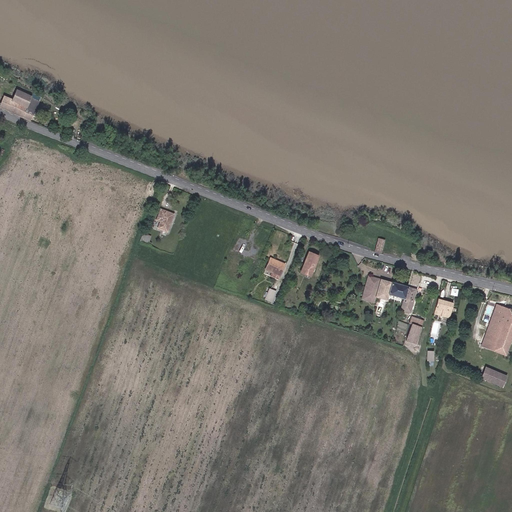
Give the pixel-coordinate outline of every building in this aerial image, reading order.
[(38,100),(7,86),(0,102),(0,106),(29,119),(38,100)] [(169,232),(176,214),(162,209),(160,216),(165,218),(163,222),(161,229),(169,232)] [(382,253),(385,241),(379,239),(375,251),(382,253)] [(301,271),(311,274),(318,256),(308,253),(301,271)] [(281,261),(270,257),(267,266),(270,267),(269,270),(281,275),(287,260),(282,259),(281,261)] [(403,299),(407,286),(368,275),(362,298),(374,302),(375,297),(386,300),(388,295),(403,299)] [(403,299),(400,310),(411,312),(417,289),(407,286),(403,299)] [(268,287),(264,299),(273,301),(276,290),(268,287)] [(449,317),(453,303),(438,299),(436,307),(443,309),(442,315),(449,317)] [(505,355),(511,336),(511,309),(497,304),(481,345),(505,355)] [(411,341),(416,343),(424,320),(412,315),(410,322),(412,323),(406,339),(411,342),(411,341)] [(422,345),(416,343),(411,341),(411,342),(409,347),(420,351),(422,345)] [(503,387),(507,375),(485,367),(481,378),(503,387)]
